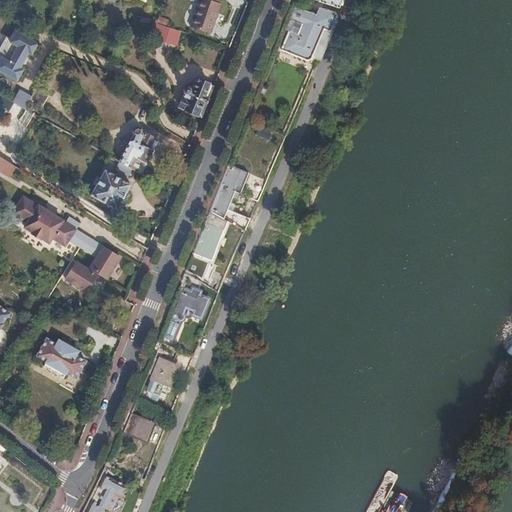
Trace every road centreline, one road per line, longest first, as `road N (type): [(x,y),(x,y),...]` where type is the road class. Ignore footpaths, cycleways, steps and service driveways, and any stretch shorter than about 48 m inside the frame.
road 1 (residential): [(142,511),(352,0)]
road 2 (secondary): [(80,486),(274,0)]
